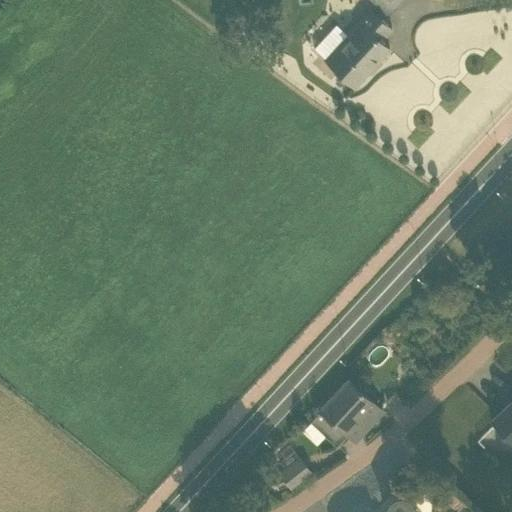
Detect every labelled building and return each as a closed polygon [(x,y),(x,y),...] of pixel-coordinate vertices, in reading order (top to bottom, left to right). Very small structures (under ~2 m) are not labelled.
[(375,0),(387,11),(397,0),(375,0)] [(372,9),(348,35),(338,25),(316,48),(355,85),(371,68),(369,67),(375,61),(377,62),(390,48),(381,40),(392,28),(372,9)] [(511,282),(511,270),(511,269),(501,279),(508,286),(511,282)] [(383,410),(374,401),(348,378),(321,408),(322,408),(311,420),(337,445),(348,433),(355,440),(383,410)] [(511,399),(491,420),(511,441),(511,399)] [(268,456),(277,466),(287,457),(278,447),(268,456)] [(301,458),(281,473),(291,486),(311,471),(301,458)] [(414,509),(410,503),(409,502),(407,500),(405,499),(403,498),(401,498),(398,498),(396,499),(395,500),(393,501),(391,503),(387,511),(388,511),(412,511),(411,511),(414,509)]
